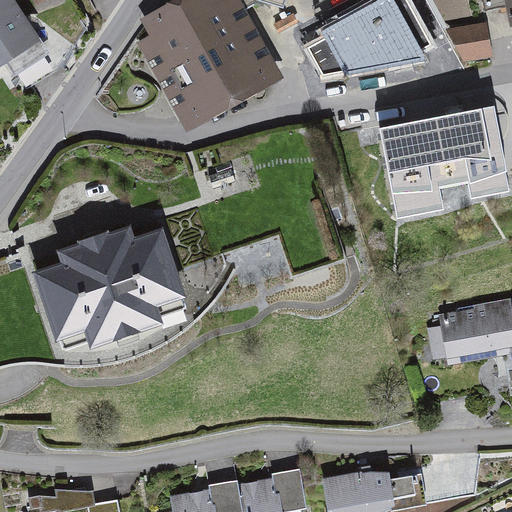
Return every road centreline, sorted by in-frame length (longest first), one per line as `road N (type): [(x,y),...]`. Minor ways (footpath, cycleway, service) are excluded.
road 1 (residential): [(0,460),(98,470),(260,437),(511,436)]
road 2 (residential): [(61,115),(170,136),(207,135),(293,111),(511,74)]
road 3 (residential): [(140,0),(61,115)]
